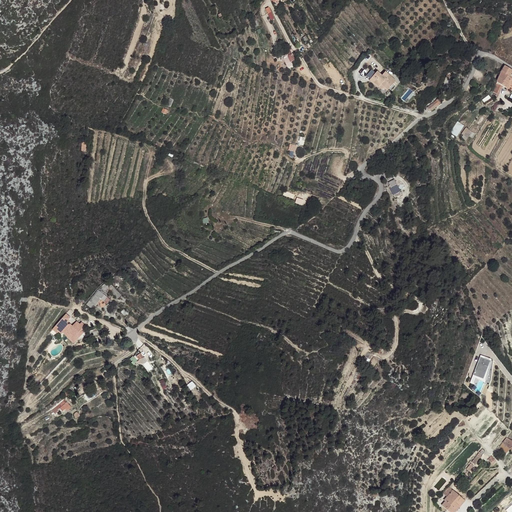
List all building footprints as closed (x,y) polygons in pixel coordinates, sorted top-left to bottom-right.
[(288,46),(284,47),(287,54),(290,61),(294,59),(288,46)] [(385,65),(377,72),(384,81),(388,78),(391,82),(393,84),(402,77),(393,66),(388,70),(385,65)] [(501,72),(497,82),(502,85),(505,87),(508,83),(510,84),(511,85),(511,79),(509,77),(511,71),(511,70),(505,66),(501,72)] [(497,82),(493,92),(497,94),(502,85),(497,82)] [(437,104),(434,102),(428,108),(430,109),(431,110),(437,104)] [(450,133),(457,137),(464,125),(457,121),(450,133)] [(466,141),(472,131),(466,128),(460,137),(466,141)] [(289,143),(288,150),(295,152),(297,145),(289,143)] [(397,190),(391,192),(394,197),(393,197),(396,204),(402,201),(397,190)] [(112,292),(118,298),(121,295),(115,289),(112,292)] [(95,293),(89,303),(90,304),(89,306),(93,309),(98,302),(101,304),(105,299),(95,293)] [(70,325),(65,322),(56,340),(61,342),(70,325)] [(81,329),(77,327),(70,339),(82,345),(90,340),(86,333),(83,334),(80,332),(81,329)] [(186,385),(189,390),(195,387),(192,381),(186,385)] [(67,402),(60,409),(63,413),(66,410),(69,406),(67,402)] [(511,440),(507,436),(503,440),(511,448),(511,446),(511,440)] [(505,454),(511,448),(503,440),(498,446),(505,454)] [(476,453),(470,460),(473,463),(480,456),(476,453)] [(487,459),(492,464),(495,461),(490,456),(487,459)] [(440,504),(448,511),(450,511),(456,494),(452,491),(440,504)] [(456,494),(450,511),(454,511),(459,506),(457,504),(462,498),(456,494)]
